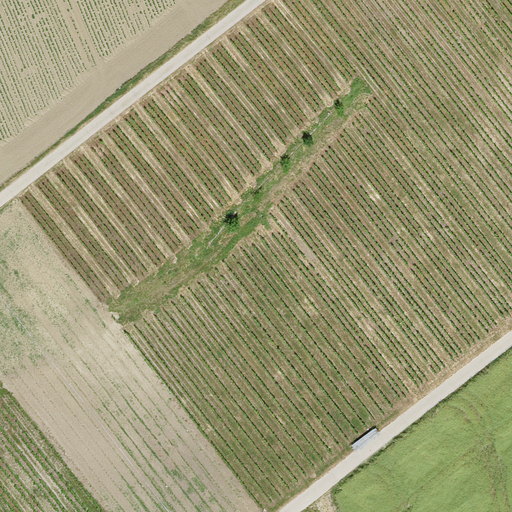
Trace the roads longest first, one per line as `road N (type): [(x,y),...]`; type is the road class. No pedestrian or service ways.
road 1 (track): [(0,199),(259,0)]
road 2 (track): [(285,511),(511,339)]
